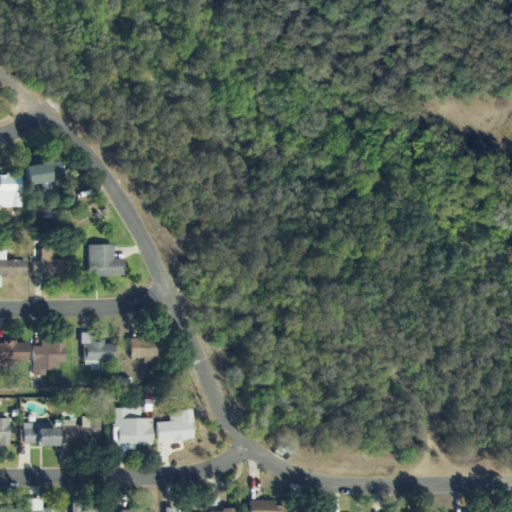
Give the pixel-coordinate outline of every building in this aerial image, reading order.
[(23,167),(26,186),(39,184),(40,191),(50,189),(49,181),(62,179),(59,161),(23,167)] [(0,207),(19,207),(18,175),(0,175),(0,207)] [(111,245),(85,245),(86,276),(120,276),(120,259),(111,259),(111,245)] [(66,260),(51,260),(51,249),(39,249),(39,262),(30,262),(30,275),(39,274),(39,277),(66,276),(66,260)] [(23,260),(4,261),(3,251),(0,251),(0,277),(23,277),(23,260)] [(96,362),(114,361),(113,344),(100,344),(100,342),(91,342),(90,333),(78,333),(79,344),(82,344),(83,369),(97,368),(96,362)] [(128,338),(127,358),(140,359),(140,364),(159,365),(159,339),(128,338)] [(30,346),(30,376),(44,376),(44,371),(56,371),(57,362),(62,362),(62,340),(39,340),(38,347),(30,346)] [(25,342),(0,342),(0,363),(25,363),(25,342)] [(149,419),(138,419),(138,409),(111,408),(111,457),(122,457),(122,451),(132,451),(132,445),(149,446),(149,419)] [(166,422),(154,423),(155,443),(191,440),(188,409),(166,411),(166,422)] [(60,445),(98,444),(98,417),(76,417),(76,420),(59,421),(60,445)] [(20,423),(20,446),(55,446),(55,429),(47,428),(47,423),(20,423)] [(26,500),(25,511),(63,511),(63,509),(40,509),(39,499),(26,500)] [(245,511),(283,511),(283,506),(273,506),(273,501),(245,501),(245,511)]
